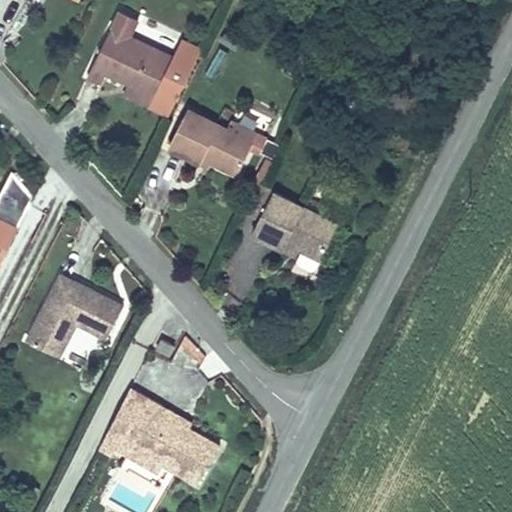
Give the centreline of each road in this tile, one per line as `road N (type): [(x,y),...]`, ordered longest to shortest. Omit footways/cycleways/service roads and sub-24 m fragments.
road 1 (residential): [(312,422),(265,390),(0,92)]
road 2 (tertiary): [(511,42),(312,422)]
road 3 (unknown): [(62,163),(0,287)]
